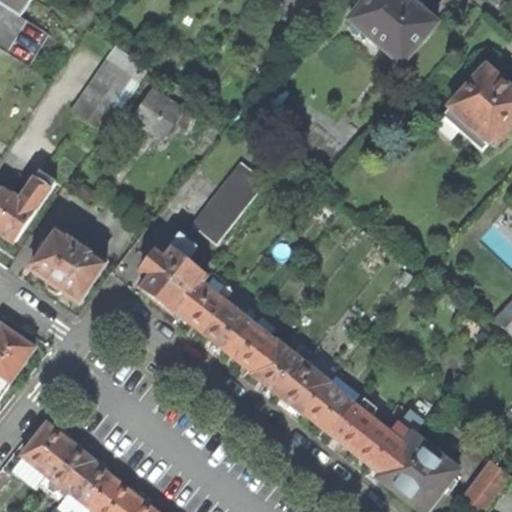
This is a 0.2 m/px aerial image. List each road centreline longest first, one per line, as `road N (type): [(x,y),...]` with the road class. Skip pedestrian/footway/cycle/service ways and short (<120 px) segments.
road 1 (residential): [(74,341),(102,307),(124,307),(375,511)]
road 2 (residential): [(74,341),(0,441)]
